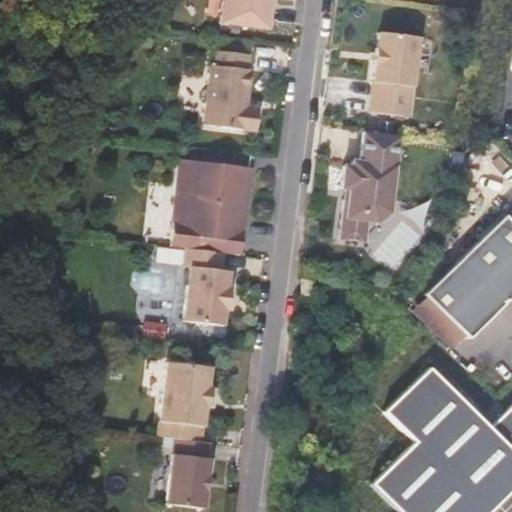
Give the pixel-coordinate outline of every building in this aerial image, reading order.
[(265,14),(265,9),(271,9),(272,0),(220,0),(218,24),(269,30),(270,15),(265,14)] [(412,88),(418,39),(378,34),(376,47),(374,47),(372,67),(374,68),(372,82),(368,112),(408,117),(412,88)] [(246,106),(250,70),(247,70),(248,55),(216,51),(214,66),(210,65),(203,125),(255,131),(258,108),(246,106)] [(394,166),(397,136),(362,132),(359,162),(352,161),(351,167),(343,166),(340,189),(345,190),(345,191),(344,190),(338,240),(365,244),(367,223),(376,224),(389,214),(395,166),(394,166)] [(238,230),(239,216),(245,217),(251,168),(179,160),(169,247),(185,249),(222,254),(240,255),(243,231),(238,230)] [(467,339),(511,294),(511,224),(503,216),(423,295),(467,339)] [(222,326),(228,272),(220,271),(222,254),(185,249),(183,267),(190,267),(183,322),(222,326)] [(310,295),(312,281),(302,280),(300,294),(310,295)] [(202,428),(204,409),(207,409),(210,387),(207,386),(210,367),(165,362),(158,422),(156,436),(174,439),(201,442),(202,428)] [(511,455),(486,430),(428,369),(382,413),(413,444),(372,485),(397,511),(487,511),(511,488),(511,455)] [(511,404),(486,430),(511,455),(511,404)] [(203,509),(209,459),(207,459),(209,443),(201,442),(174,439),(165,505),(203,509)]
